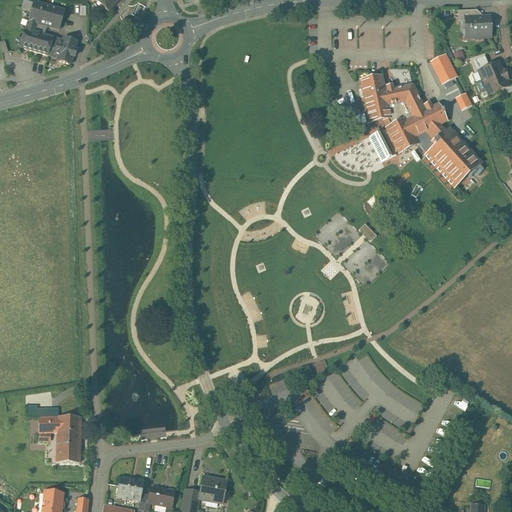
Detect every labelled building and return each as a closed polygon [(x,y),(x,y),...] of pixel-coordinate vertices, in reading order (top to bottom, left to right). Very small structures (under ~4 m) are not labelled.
[(95,0),(108,11),(117,0),(95,0)] [(64,12),(33,3),(28,21),(38,24),(58,30),(64,12)] [(474,11),(457,11),(457,22),(465,22),(465,19),(474,18),(474,11)] [(474,18),(465,19),(465,22),(466,30),(469,29),(469,38),(475,38),(476,40),(482,40),(482,38),(488,38),(488,29),(490,29),(489,18),(474,18)] [(52,39),(35,34),(38,24),(28,21),(20,48),(47,56),(52,39)] [(62,42),(52,39),(47,56),(57,59),(57,62),(69,65),(72,57),(74,58),(75,52),(73,51),(76,43),(63,39),(62,42)] [(484,54),(469,60),(475,74),(478,72),(489,67),(484,54)] [(457,78),(445,56),(430,63),(441,86),(457,78)] [(489,67),(478,72),(475,74),(478,82),(475,84),(479,93),(486,90),(488,96),(508,87),(505,81),(507,80),(503,71),(501,72),(498,63),(489,67)] [(381,78),(360,82),(369,125),(381,122),(386,132),(397,153),(398,155),(417,145),(413,138),(425,132),(426,134),(430,131),(438,139),(445,133),(439,126),(446,122),(442,115),(443,115),(442,112),(441,112),(437,105),(431,109),(429,104),(423,107),(424,108),(423,108),(411,86),(392,90),(392,87),(383,89),(381,78)] [(397,153),(386,132),(383,133),(383,131),(368,139),(381,164),(395,156),(394,155),(397,153)] [(413,138),(417,145),(418,145),(427,155),(434,148),(431,145),(438,139),(430,131),(426,134),(425,132),(413,138)] [(447,131),(445,133),(438,139),(431,145),(434,148),(427,155),(426,155),(455,187),(478,167),(447,131)] [(497,220),(511,212),(511,198),(504,181),(483,191),(497,220)] [(357,361),(374,378),(381,371),(364,354),(357,361)] [(307,370),(300,372),(304,384),(310,382),(307,370)] [(364,399),(369,394),(363,389),(358,394),(364,399)] [(79,419),(58,418),(38,419),(38,435),(57,434),(56,464),(78,464),(79,434),(79,419)] [(330,478),(323,474),(318,483),(325,487),(330,478)] [(226,483),(202,478),(199,494),(198,500),(222,504),(226,483)] [(143,483),(120,479),(116,498),(147,504),(149,496),(141,494),(143,483)] [(173,493),(150,488),(149,496),(147,504),(170,509),(173,493)] [(196,511),(197,507),(186,505),(189,492),(185,491),(180,511),(196,511)] [(199,494),(189,492),(186,505),(197,507),(198,500),(199,494)] [(60,511),(63,496),(45,493),(42,511),(60,511)] [(85,511),(87,501),(78,500),(76,511),(85,511)]
